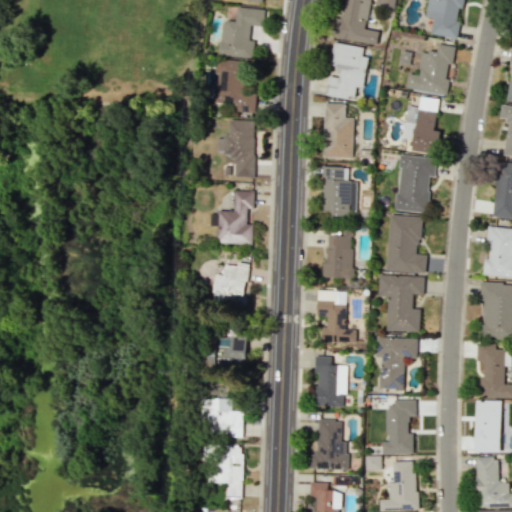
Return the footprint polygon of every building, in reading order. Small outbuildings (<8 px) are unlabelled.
[(377,43),(379,30),(367,29),(369,0),(344,0),(343,17),(334,16),(331,38),(377,43)] [(463,0),(427,0),(424,17),(433,18),(430,34),(456,38),(461,8),(462,8),(463,0)] [(219,55),(253,58),(255,40),(250,40),(251,26),(264,27),(266,9),(238,7),(237,22),(223,20),(219,55)] [(326,95),(355,100),(357,87),(362,88),(368,47),(334,42),(330,65),(339,66),(338,77),(329,75),(326,95)] [(453,46),(437,43),(436,53),(421,51),(417,75),(408,73),(406,87),(446,94),(449,78),(448,78),(453,46)] [(255,117),(256,96),(243,95),(245,73),(218,71),(215,101),(237,103),(236,115),(255,117)] [(438,98),(419,96),(418,107),(407,106),(404,138),(413,138),(412,149),(437,152),(439,131),(434,130),(438,98)] [(352,158),(354,117),(345,117),(345,104),(325,103),(323,157),(352,158)] [(503,154),(511,154),(511,105),(501,105),(499,118),(507,119),(503,154)] [(256,120),(230,119),(229,136),(218,136),(217,151),(232,152),(232,175),(254,176),(256,120)] [(395,210),(427,212),(430,176),(434,176),(435,157),(400,155),(395,210)] [(511,162),(497,161),(493,217),(511,218),(511,162)] [(351,217),(351,209),(356,209),(357,181),(348,181),(348,167),(322,166),(320,216),(351,217)] [(254,191),(235,190),(234,212),(211,211),(211,226),(218,226),(218,243),(253,244),(253,224),(247,223),(248,209),(254,209),(254,191)] [(421,216),(389,214),(386,270),(425,272),(426,254),(419,254),(421,216)] [(511,276),(511,227),(488,226),(486,258),(483,258),(482,275),(511,276)] [(352,278),(354,230),(343,229),(343,234),(329,234),(328,260),(324,259),(323,277),(352,278)] [(250,263),(238,262),(237,265),(226,264),(225,275),(216,274),(213,300),(245,304),(250,263)] [(387,330),(420,332),(421,308),(412,308),(413,293),(423,294),(424,276),(379,274),(378,296),(388,296),(387,330)] [(511,282),(481,281),(480,300),(483,300),(481,337),(511,338),(511,282)] [(317,316),(327,316),(327,327),(322,326),(321,342),(356,343),(357,329),(346,329),(347,290),(318,290),(317,316)] [(247,367),(248,337),(209,335),(207,366),(247,367)] [(380,388),(403,388),(404,357),(417,357),(417,338),(377,337),(376,357),(380,357),(380,388)] [(511,384),(504,384),(505,344),(477,344),(476,360),(482,361),(481,397),(511,397),(511,384)] [(347,365),(332,364),(332,356),(315,356),(315,373),(318,373),(317,406),(345,406),(347,365)] [(244,436),(244,410),(233,410),(233,398),(202,398),(202,429),(209,429),(209,436),(244,436)] [(416,399),(393,399),(394,406),(387,406),(387,441),(383,441),(383,453),(413,453),(413,433),(409,433),(409,416),(416,416),(416,399)] [(501,452),(502,400),(476,400),(475,452),(501,452)] [(348,469),(348,441),(341,441),(342,419),(319,419),(318,452),(311,452),(310,468),(348,469)] [(227,498),(243,498),(244,445),(217,444),(216,482),(228,482),(227,498)] [(382,456),(366,455),(366,469),(381,470),(382,456)] [(509,482),(500,482),(499,457),(476,457),(477,507),(511,506),(511,492),(509,492),(509,482)] [(417,510),(416,461),(393,461),(394,482),(389,482),(389,499),(380,499),(380,511),(417,510)] [(342,511),(342,508),(342,491),(329,490),(329,481),(311,481),(311,496),(318,496),(317,509),(313,509),(313,511),(342,511)]
